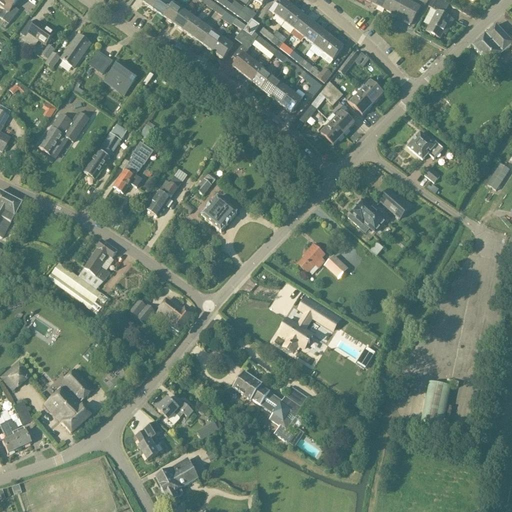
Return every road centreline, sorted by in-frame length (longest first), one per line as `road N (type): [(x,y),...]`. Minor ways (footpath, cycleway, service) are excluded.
road 1 (residential): [(335,180),(173,48),(139,38),(87,0)]
road 2 (residential): [(209,308),(96,228),(0,183)]
road 3 (residential): [(209,308),(335,180)]
road 4 (residential): [(109,435),(209,308)]
road 5 (residential): [(313,0),(414,93)]
road 6 (residential): [(414,93),(510,0)]
road 7 (residential): [(0,483),(93,449),(109,435)]
